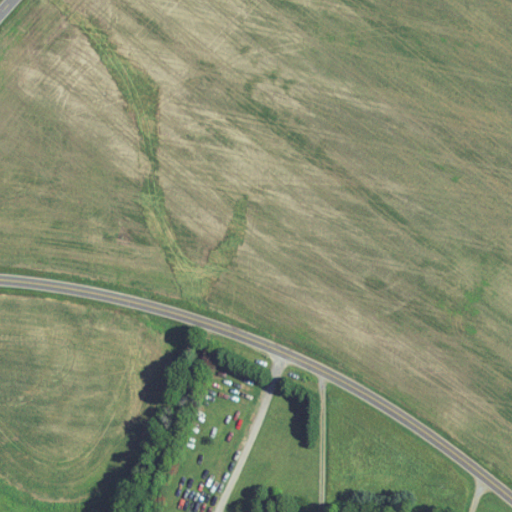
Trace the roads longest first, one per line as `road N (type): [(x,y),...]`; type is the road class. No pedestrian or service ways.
road 1 (residential): [(511,494),(443,440),(282,352),(145,302),(0,275)]
road 2 (residential): [(322,374),(322,511)]
